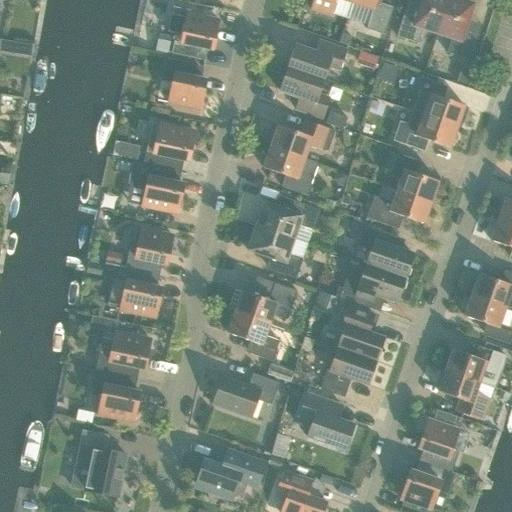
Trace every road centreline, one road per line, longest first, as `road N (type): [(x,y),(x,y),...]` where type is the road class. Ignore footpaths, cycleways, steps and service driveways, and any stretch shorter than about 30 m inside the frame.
road 1 (residential): [(155,511),(193,330),(190,281),(250,0)]
road 2 (residential): [(366,511),(511,94)]
